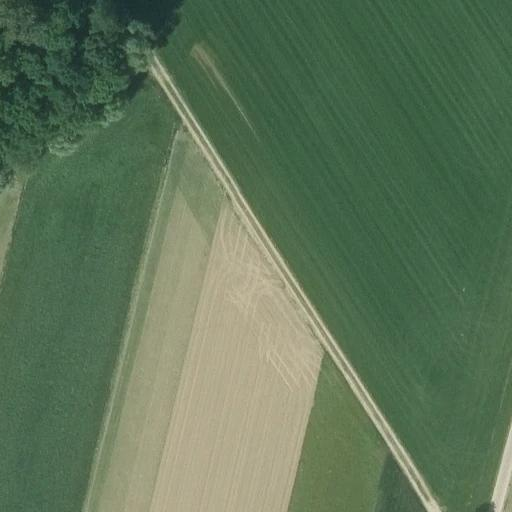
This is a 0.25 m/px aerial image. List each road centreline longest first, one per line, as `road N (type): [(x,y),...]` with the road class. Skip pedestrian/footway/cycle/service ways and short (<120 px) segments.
road 1 (track): [(108,0),(437,511)]
road 2 (track): [(145,58),(0,146)]
